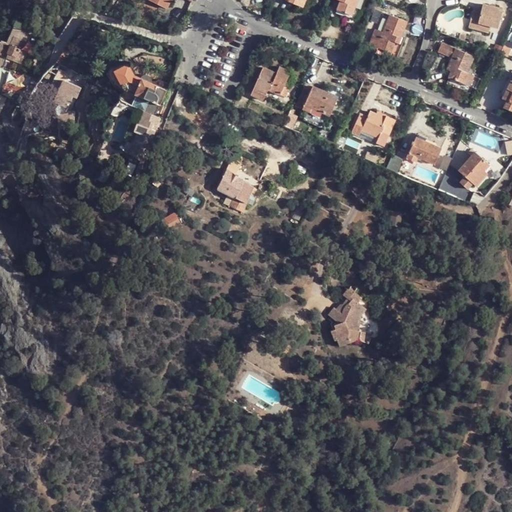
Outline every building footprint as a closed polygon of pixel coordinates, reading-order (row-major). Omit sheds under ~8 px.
[(170,0),(150,0),(166,8),(170,0)] [(351,16),(357,0),(336,0),(341,2),(337,11),(351,16)] [(364,0),(357,0),(351,16),(351,18),(357,21),(364,0)] [(489,27),(498,29),(503,11),(483,5),(480,13),(473,11),(468,27),(487,33),(489,27)] [(19,12),(14,25),(26,30),(32,18),(24,14),(19,12)] [(383,32),(375,30),(368,47),(377,50),(378,49),(391,54),(395,43),(399,44),(407,22),(390,15),(383,32)] [(14,35),(10,43),(20,46),(19,49),(23,50),(28,43),(14,35)] [(10,43),(6,41),(5,42),(0,41),(0,40),(0,53),(4,55),(10,43)] [(20,46),(10,43),(4,55),(14,60),(19,49),(20,46)] [(475,58),(442,44),(438,54),(451,59),(446,70),(451,72),(449,79),(469,87),(474,77),(468,75),(475,58)] [(23,50),(19,49),(14,60),(14,61),(21,65),(26,52),(23,50)] [(0,89),(1,90),(14,61),(14,60),(4,55),(0,64),(0,89)] [(130,88),(124,101),(129,104),(144,111),(156,116),(160,105),(134,93),(140,78),(135,76),(128,65),(114,72),(122,85),(130,88)] [(276,75),(261,68),(250,97),(262,102),(267,92),(284,99),(290,87),(285,85),(290,72),(280,67),(276,75)] [(36,72),(29,69),(26,73),(32,78),(36,72)] [(142,75),(140,78),(150,83),(151,82),(151,79),(150,76),(149,75),(148,74),(145,74),(142,75)] [(56,77),(47,98),(52,100),(62,79),(56,77)] [(134,93),(160,105),(166,91),(150,83),(140,78),(134,93)] [(67,93),(71,82),(62,79),(52,100),(66,106),(70,95),(67,93)] [(511,81),(502,99),(506,101),(503,108),(511,111),(511,81)] [(80,85),(71,82),(67,93),(70,95),(76,97),(80,85)] [(312,89),(305,85),(297,102),(306,106),(305,106),(329,117),(338,96),(328,93),(328,95),(313,87),(312,89)] [(154,123),(158,117),(156,116),(144,111),(142,117),(154,123)] [(369,113),(368,118),(362,130),(380,138),(383,133),(389,136),(395,120),(377,112),(375,115),(369,113)] [(362,130),(368,118),(360,114),(354,127),(362,130)] [(146,154),(147,152),(156,130),(151,127),(154,123),(142,117),(141,117),(138,124),(142,126),(133,148),(146,154)] [(441,150),(415,139),(406,159),(415,163),(417,158),(434,166),(441,150)] [(458,171),(464,176),(473,184),(475,187),(486,174),(484,171),(489,165),(474,153),(458,171)] [(393,156),(387,170),(397,174),(403,161),(393,156)] [(244,204),(240,213),(245,215),(261,187),(225,169),(215,189),(233,199),(244,204)] [(473,184),(464,176),(460,181),(468,188),(473,184)] [(229,208),(240,213),(244,204),(233,199),(229,208)] [(356,308),(359,302),(346,293),(338,304),(345,309),(344,311),(342,314),(340,319),(331,312),(327,319),(335,326),(332,329),(335,333),(331,336),(336,346),(339,345),(343,352),(361,344),(359,334),(355,332),(357,327),(353,323),(355,318),(359,319),(362,311),(356,308)] [(272,373),(257,377),(255,370),(242,374),(248,395),(259,391),(261,399),(279,394),(272,373)]
